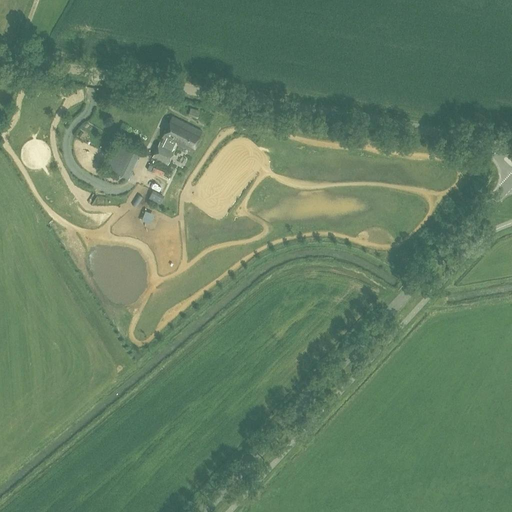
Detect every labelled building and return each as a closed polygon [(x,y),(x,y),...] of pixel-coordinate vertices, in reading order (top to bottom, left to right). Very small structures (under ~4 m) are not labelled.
[(132,101),(156,105),(157,97),(133,93),(132,101)] [(189,114),(198,117),(200,111),(191,108),(189,114)] [(152,157),(168,165),(178,144),(192,151),(202,130),(173,116),(163,137),(164,137),(162,142),(160,141),(152,157)] [(104,149),(107,151),(113,140),(109,138),(104,149)] [(106,166),(127,178),(140,151),(118,140),(106,166)]
